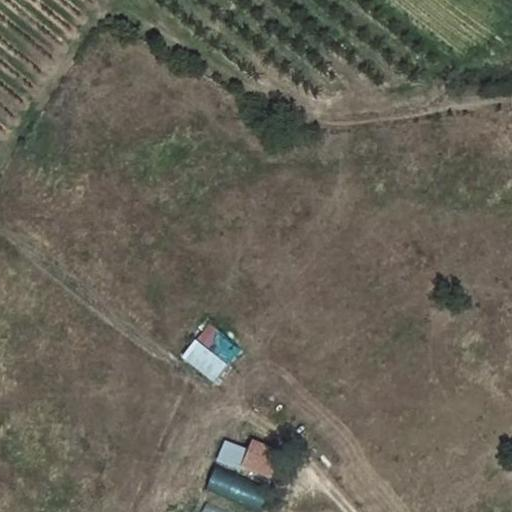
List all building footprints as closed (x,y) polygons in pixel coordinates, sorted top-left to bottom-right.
[(472,78),(462,70),(454,82),(468,93),(478,82),(472,78)] [(207,322),(197,338),(211,347),(221,331),(207,322)] [(181,355),(214,382),(228,364),(196,337),(181,355)] [(278,449),(255,437),(245,459),(269,470),(278,449)] [(226,484),(222,495),(254,507),(258,496),(226,484)]
